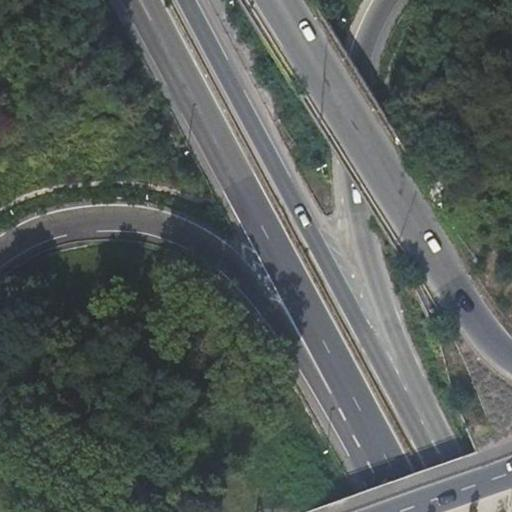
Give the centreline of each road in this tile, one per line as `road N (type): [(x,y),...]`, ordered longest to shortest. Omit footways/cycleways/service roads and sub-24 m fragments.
road 1 (motorway): [(424,426),(185,0)]
road 2 (primary): [(0,252),(32,231),(79,221),(160,224),(193,234),(257,291),(322,397),(361,416)]
road 3 (motorway): [(151,22),(361,416)]
road 4 (motorway): [(424,426),(368,245),(353,152),(364,52),(389,0)]
road 5 (motorway): [(511,359),(481,327),(307,43)]
